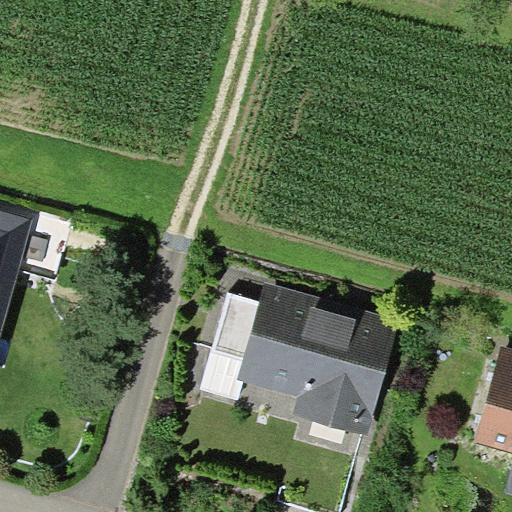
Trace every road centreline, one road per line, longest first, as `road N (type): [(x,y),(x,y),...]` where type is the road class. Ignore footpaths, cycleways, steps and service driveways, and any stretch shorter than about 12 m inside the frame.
road 1 (residential): [(101,511),(180,237)]
road 2 (track): [(180,237),(264,0)]
